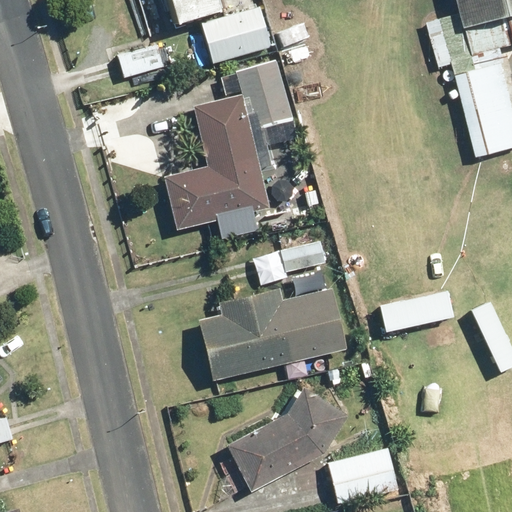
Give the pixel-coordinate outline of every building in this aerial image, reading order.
[(224,14),(219,0),(163,0),(171,28),(196,22),(208,67),(271,50),(259,5),(224,14)] [(511,0),(445,0),(449,13),(419,21),(433,72),(446,64),(471,161),(511,150),(511,106),(497,49),(511,44),(511,0)] [(155,43),(113,53),(120,81),(162,71),(155,43)] [(253,169),(239,98),(193,107),(205,169),(164,179),(176,231),(263,211),(253,169)] [(320,242),(276,253),(281,274),(325,264),(320,242)] [(196,324),(211,385),(346,353),(331,292),(196,324)] [(249,492),(319,457),(343,418),(297,390),(280,418),(225,445),(249,492)] [(7,418),(0,419),(0,444),(13,441),(7,418)] [(325,463),(335,504),(388,491),(378,450),(325,463)]
